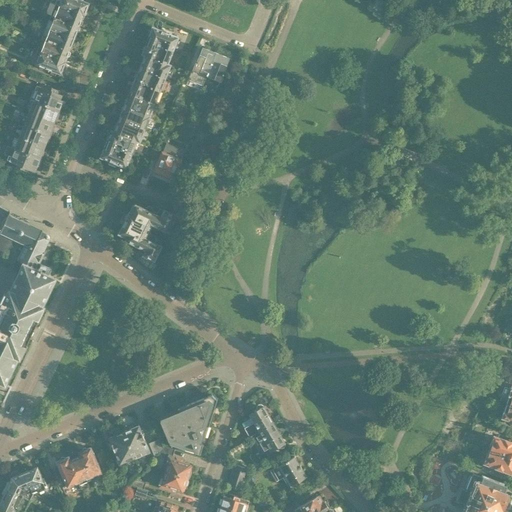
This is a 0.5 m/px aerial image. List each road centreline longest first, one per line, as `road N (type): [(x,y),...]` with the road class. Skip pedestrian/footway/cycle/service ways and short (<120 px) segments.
road 1 (residential): [(240,359),(0,444)]
road 2 (residential): [(90,246),(0,437)]
road 3 (residential): [(240,359),(269,370),(312,447),(372,511)]
road 4 (residential): [(90,246),(240,359)]
road 5 (residential): [(70,164),(137,1)]
road 6 (residential): [(137,1),(250,46),(267,0)]
road 7 (residential): [(197,511),(240,359)]
